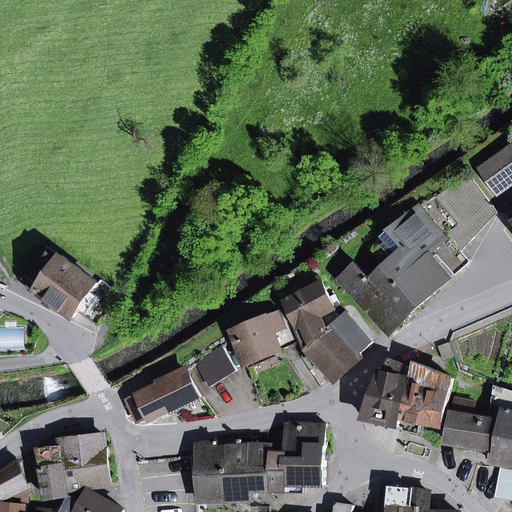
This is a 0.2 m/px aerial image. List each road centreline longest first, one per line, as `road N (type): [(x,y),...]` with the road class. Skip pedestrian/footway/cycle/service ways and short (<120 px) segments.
road 1 (tertiary): [(335,398),(270,421),(138,437),(123,432)]
road 2 (tertiary): [(335,398),(410,336),(511,292)]
road 3 (tertiary): [(115,414),(50,424),(0,455)]
road 4 (residential): [(369,464),(429,474),(476,511)]
